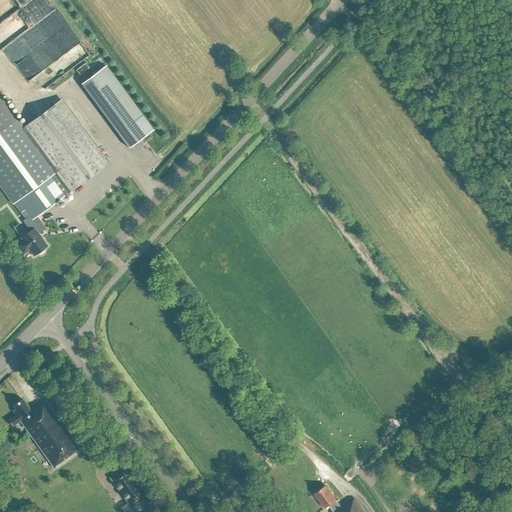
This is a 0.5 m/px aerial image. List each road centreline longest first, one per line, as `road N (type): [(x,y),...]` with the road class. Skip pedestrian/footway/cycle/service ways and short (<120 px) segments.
road 1 (tertiary): [(47,316),(342,0)]
road 2 (tertiary): [(190,511),(47,316)]
